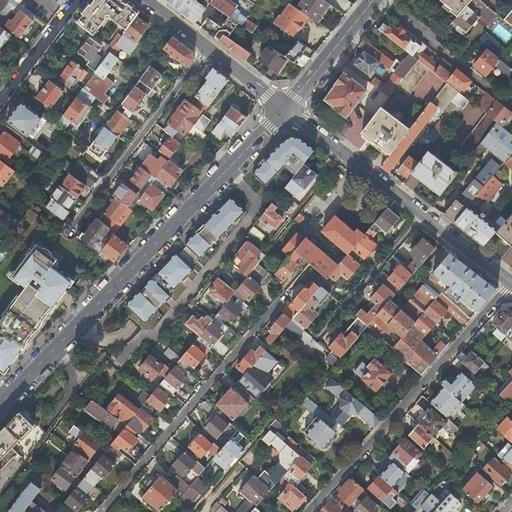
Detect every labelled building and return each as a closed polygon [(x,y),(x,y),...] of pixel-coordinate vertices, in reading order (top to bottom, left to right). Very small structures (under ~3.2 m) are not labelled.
[(35,15),(19,3),(15,0),(9,0),(7,4),(11,7),(19,12),(12,20),(11,19),(12,17),(10,15),(8,18),(9,19),(5,25),(20,36),(33,20),(32,19),(35,15)] [(77,20),(89,30),(94,34),(100,25),(101,26),(105,20),(108,16),(111,16),(114,19),(113,19),(118,23),(119,23),(127,29),(136,17),(140,11),(125,0),(92,0),(89,5),(86,8),(77,20)] [(168,0),(168,1),(196,22),(211,3),(208,1),(206,0),(205,0),(202,4),(196,0),(168,0)] [(229,16),(238,23),(242,25),(247,19),(238,12),(239,11),(236,9),(239,6),(230,0),(216,0),(213,5),(229,16)] [(311,18),(323,0),(293,0),(291,4),(309,16),(311,18)] [(457,16),(471,0),(441,0),(452,8),(450,10),(457,16)] [(471,0),(457,16),(452,21),(457,26),(455,28),(455,30),(460,35),(462,35),(479,17),(487,23),(495,13),(479,0),(471,0)] [(11,7),(7,4),(0,13),(0,16),(3,18),(11,7)] [(295,37),(309,16),(291,4),(290,4),(276,24),(285,30),(283,32),(286,34),(287,32),(295,37)] [(224,33),(228,37),(238,23),(229,16),(219,30),(205,20),(201,26),(219,40),(224,33)] [(109,52),(114,56),(129,36),(135,42),(148,25),(136,17),(127,29),(121,36),(112,48),(109,52)] [(74,18),(69,25),(79,33),(85,34),(89,30),(77,20),(74,18)] [(242,25),(257,36),(261,29),(247,19),(242,25)] [(409,54),(412,56),(423,43),(417,38),(414,42),(401,32),(403,29),(398,25),(396,28),(389,23),(387,25),(384,23),(378,30),(385,35),(409,54)] [(507,41),(511,34),(499,25),(494,32),(507,41)] [(0,47),(0,48),(11,34),(0,26),(0,47)] [(375,27),(369,33),(380,42),(385,35),(378,30),(375,27)] [(472,36),(479,42),(487,48),(499,58),(510,46),(507,44),(503,48),(479,28),(472,36)] [(219,40),(245,61),(251,53),(228,37),(224,33),(219,40)] [(109,45),(112,48),(121,36),(118,34),(109,45)] [(192,52),(172,36),(163,49),(187,67),(193,59),(192,52)] [(88,62),(86,64),(95,71),(101,63),(93,57),(101,46),(90,37),(79,52),(88,59),(87,61),(88,62)] [(294,62),(307,46),(298,39),(285,56),(294,62)] [(379,62),(393,73),(401,80),(417,60),(412,56),(409,54),(395,71),(390,67),(393,64),(363,41),(359,47),(364,51),(379,62)] [(417,60),(428,69),(445,82),(448,78),(456,68),(441,57),(436,63),(423,52),(427,46),(423,43),(412,56),(417,60)] [(285,56),(269,44),(259,59),(276,70),(285,56)] [(511,68),(499,58),(487,48),(481,57),(479,55),(476,59),(478,60),(476,62),(473,65),(485,75),(494,64),(509,77),(511,72),(511,68)] [(369,76),(379,62),(364,51),(354,64),(369,76)] [(95,71),(82,88),(91,94),(103,77),(103,78),(118,58),(114,56),(109,52),(101,63),(95,71)] [(61,76),(58,80),(69,88),(78,77),(81,79),(87,71),(72,60),(61,75),(61,76)] [(401,80),(396,86),(408,95),(428,69),(417,60),(401,80)] [(228,80),(209,64),(207,65),(201,73),(208,78),(195,96),(199,99),(206,104),(209,106),(228,80)] [(150,66),(142,76),(135,86),(145,94),(152,99),(157,92),(152,88),(162,75),(150,66)] [(456,68),(448,78),(463,90),(471,80),(456,68)] [(374,78),(370,84),(388,98),(396,86),(401,80),(393,73),(383,85),(374,78)] [(334,107),(346,116),(355,104),(366,90),(344,74),(336,85),(336,86),(335,88),(334,87),(332,88),(328,92),(329,94),(328,95),(329,95),(326,99),(335,106),(334,107)] [(37,96),(51,107),(64,90),(50,79),(37,96)] [(447,84),(432,103),(437,107),(442,111),(457,92),(447,84)] [(135,86),(117,109),(128,118),(134,110),(133,109),(145,94),(135,86)] [(482,97),(485,92),(479,87),(476,91),(482,97)] [(77,95),(57,122),(61,125),(67,117),(71,121),(74,118),(78,121),(86,110),(82,106),(91,94),(82,88),(77,95)] [(457,92),(442,111),(445,113),(452,119),(453,120),(468,101),(457,92)] [(482,97),(475,106),(483,112),(494,99),(485,92),(482,97)] [(32,103),(25,97),(22,101),(7,120),(32,138),(46,119),(29,106),(32,103)] [(186,100),(177,111),(195,125),(200,117),(198,115),(201,111),(206,104),(199,99),(194,106),(186,100)] [(496,100),(485,114),(496,123),(501,126),(511,113),(496,100)] [(430,101),(409,129),(390,154),(380,166),(388,171),(437,107),(432,103),(430,101)] [(467,124),(476,109),(468,104),(458,118),(467,124)] [(234,135),(247,117),(232,106),(213,132),(219,137),(226,129),(234,135)] [(409,129),(380,107),(373,118),(361,132),(390,154),(409,129)] [(105,126),(117,135),(118,137),(131,120),(128,118),(117,109),(115,112),(105,126)] [(187,130),(190,131),(194,126),(195,125),(177,111),(163,129),(171,135),(173,137),(178,130),(184,134),(187,130)] [(452,119),(445,113),(430,133),(437,139),(452,119)] [(211,120),(203,114),(200,117),(195,125),(194,126),(202,132),(211,120)] [(468,159),(472,153),(496,123),(485,114),(457,149),(468,159)] [(61,125),(77,137),(89,147),(93,141),(70,123),(71,121),(67,117),(61,125)] [(456,199),(443,214),(454,223),(470,204),(478,193),(492,177),(511,152),(511,134),(501,126),(496,123),(472,153),(479,158),(487,148),(495,155),(463,193),(466,196),(461,203),(456,199)] [(54,142),(60,133),(47,125),(41,134),(54,142)] [(93,141),(89,147),(101,157),(117,135),(105,126),(93,141)] [(201,142),(206,135),(202,132),(194,126),(190,131),(189,133),(201,142)] [(169,138),(171,135),(163,129),(162,128),(158,134),(167,141),(160,150),(164,153),(162,156),(166,159),(168,161),(169,159),(179,146),(169,138)] [(5,131),(0,136),(0,156),(11,164),(14,160),(10,156),(20,143),(5,131)] [(181,143),(184,139),(179,135),(176,139),(181,143)] [(304,164),(315,150),(298,137),(287,138),(266,160),(264,158),(258,164),(260,165),(253,173),(266,185),(285,166),(295,174),(304,164)] [(45,154),(33,145),(29,151),(41,160),(45,154)] [(152,152),(141,166),(155,177),(156,176),(161,170),(159,168),(163,163),(156,158),(157,156),(152,152)] [(411,172),(441,194),(456,175),(426,153),(418,163),(411,172)] [(398,170),(407,177),(411,172),(418,163),(408,156),(398,170)] [(15,170),(0,158),(0,183),(3,186),(15,170)] [(161,170),(156,176),(171,187),(183,170),(169,159),(168,161),(167,162),(161,170)] [(80,161),(75,167),(86,175),(91,169),(80,161)] [(317,174),(304,164),(295,174),(292,179),(290,183),(289,185),(290,187),(297,193),(299,193),(301,192),(304,189),(305,189),(317,174)] [(141,188),(139,192),(143,195),(152,182),(154,179),(155,177),(141,166),(137,172),(135,175),(131,180),(141,188)] [(75,167),(71,173),(82,181),(86,175),(75,167)] [(71,173),(61,185),(76,196),(77,197),(83,190),(84,191),(86,189),(84,187),(87,185),(82,181),(71,173)] [(492,177),(478,193),(488,201),(502,185),(492,177)] [(152,182),(143,195),(139,200),(153,211),(166,193),(152,182)] [(123,183),(113,196),(116,198),(131,209),(131,210),(137,202),(139,200),(143,195),(139,192),(138,191),(137,194),(123,183)] [(61,185),(52,197),(67,208),(76,196),(61,185)] [(43,206),(45,206),(46,205),(51,198),(47,195),(41,204),(43,206)] [(52,197),(51,198),(46,205),(64,219),(70,211),(67,208),(52,197)] [(245,211),(230,197),(185,244),(187,246),(179,254),(177,252),(144,286),(146,287),(141,292),(140,291),(126,305),(146,323),(159,310),(158,308),(163,303),(164,305),(172,296),(169,293),(174,289),(175,290),(194,269),(192,267),(245,211)] [(131,209),(116,198),(99,220),(111,228),(116,222),(120,225),(132,210),(131,210),(131,209)] [(288,208),(276,198),(272,203),(279,208),(290,217),(299,205),(294,201),(288,208)] [(279,208),(272,203),(259,218),(267,225),(269,223),(275,228),(283,218),(274,210),(276,208),(278,210),(279,208)] [(470,204),(454,223),(484,245),(496,231),(497,230),(482,217),(480,216),(482,213),(470,204)] [(0,232),(12,217),(0,208),(0,232)] [(399,219),(387,208),(370,228),(376,233),(380,228),(383,228),(388,232),(390,232),(394,228),(394,225),(393,225),(399,219)] [(24,217),(32,223),(38,215),(30,209),(24,217)] [(303,216),(299,213),(294,219),(298,222),(303,216)] [(497,230),(496,231),(511,245),(511,213),(500,227),(497,230)] [(484,215),(482,217),(497,230),(500,227),(484,215)] [(323,231),(348,253),(350,251),(352,248),(364,235),(358,230),(355,233),(335,216),(323,231)] [(82,233),(79,237),(92,247),(96,241),(99,243),(108,230),(110,231),(112,229),(111,228),(99,220),(96,218),(84,234),(82,233)] [(115,232),(120,225),(116,222),(111,228),(115,232)] [(265,236),(253,226),(247,233),(259,243),(265,236)] [(376,233),(370,228),(364,235),(352,248),(363,258),(364,258),(370,252),(373,252),(376,248),(376,245),(372,241),(372,237),(376,233)] [(295,250),(304,239),(296,232),(282,249),(290,256),(295,250)] [(114,260),(119,254),(126,244),(113,234),(101,250),(113,260),(114,260)] [(338,265),(306,237),(304,239),(295,250),(303,257),(311,264),(312,265),(322,274),(327,278),(330,274),(338,265)] [(414,260),(411,263),(417,269),(435,249),(423,238),(417,245),(417,244),(414,245),(410,249),(411,252),(414,254),(415,255),(415,259),(414,260)] [(258,263),(259,262),(255,258),(260,251),(249,242),(248,241),(247,242),(231,261),(248,276),(252,271),(258,263)] [(59,257),(38,242),(14,274),(29,285),(0,323),(0,362),(7,368),(14,359),(15,360),(24,349),(22,348),(27,341),(26,340),(38,324),(39,325),(43,320),(42,319),(53,304),(55,304),(60,297),(61,299),(70,288),(68,287),(74,279),(54,264),(59,257)] [(451,252),(444,246),(426,266),(433,272),(451,252)] [(361,261),(363,258),(352,248),(350,251),(361,261)] [(303,257),(295,250),(290,256),(275,273),(283,280),(298,263),(295,260),(299,257),(301,259),(303,257)] [(451,252),(433,272),(429,276),(436,283),(441,278),(449,286),(445,290),(448,293),(450,293),(453,289),(457,293),(455,296),(455,299),(457,301),(461,297),(477,311),(497,288),(451,252)] [(347,254),(338,265),(330,274),(336,280),(342,273),(347,278),(359,264),(347,254)] [(273,276),(258,263),(252,271),(256,275),(266,283),(273,276)] [(417,269),(411,263),(409,266),(408,268),(404,268),(400,264),(397,265),(393,269),(393,272),(389,277),(389,278),(400,288),(417,269)] [(248,276),(235,292),(233,293),(244,302),(247,298),(249,300),(260,286),(252,280),(256,275),(252,271),(248,276)] [(382,271),(378,276),(386,283),(397,292),(400,288),(389,278),(389,277),(382,271)] [(76,283),(84,290),(92,282),(83,274),(76,283)] [(327,278),(322,274),(317,280),(322,284),(327,278)] [(267,283),(266,283),(256,275),(252,280),(260,286),(267,283)] [(339,288),(327,278),(322,284),(320,285),(329,293),(332,295),(339,288)] [(401,309),(390,300),(368,326),(380,338),(405,361),(417,371),(421,375),(446,346),(440,340),(432,350),(421,340),(447,311),(464,326),(470,318),(441,292),(439,294),(425,282),(423,283),(423,284),(401,309)] [(235,292),(225,283),(221,287),(217,283),(209,293),(216,299),(218,297),(225,303),(226,304),(230,298),(233,293),(235,292)] [(305,287),(290,304),(298,311),(299,311),(311,297),(316,291),(319,287),(314,283),(308,290),(305,287)] [(359,309),(354,315),(358,318),(368,326),(390,300),(397,292),(386,283),(384,286),(383,285),(371,299),(377,303),(367,315),(359,309)] [(299,311),(298,311),(293,317),(305,327),(317,313),(311,308),(317,302),(319,304),(329,293),(320,285),(319,287),(316,291),(311,297),(299,311)] [(221,322),(223,323),(227,319),(231,322),(238,314),(242,309),(244,310),(248,306),(246,304),(244,302),(233,293),(230,298),(226,304),(225,303),(219,312),(215,317),(221,322)] [(290,304),(288,306),(283,312),(282,313),(291,319),(293,317),(298,311),(290,304)] [(507,337),(511,331),(511,312),(506,307),(492,323),(507,337)] [(213,319),(208,315),(206,319),(197,312),(187,324),(200,335),(213,319)] [(271,333),(263,343),(267,347),(285,326),(291,319),(282,313),(267,330),(271,333)] [(213,319),(200,335),(196,339),(202,344),(206,340),(213,345),(224,331),(218,326),(221,322),(215,317),(213,319)] [(293,317),(291,319),(303,330),(305,327),(293,317)] [(329,346),(341,356),(363,332),(368,326),(358,318),(343,335),(341,333),(329,346)] [(291,319),(285,326),(298,337),(303,330),(291,319)] [(218,326),(224,331),(227,327),(221,322),(218,326)] [(368,326),(363,332),(376,343),(380,338),(368,326)] [(202,344),(196,339),(193,344),(205,354),(209,357),(213,353),(202,344)] [(263,343),(261,341),(258,345),(260,346),(254,352),(251,349),(236,367),(244,374),(254,362),(267,347),(263,343)] [(193,344),(181,358),(178,362),(182,366),(185,368),(189,363),(194,367),(205,354),(193,344)] [(181,358),(170,348),(165,353),(177,364),(178,362),(181,358)] [(481,366),(484,362),(471,351),(467,356),(461,351),(456,357),(466,366),(474,373),(481,366)] [(339,359),(330,352),(325,358),(334,365),(339,359)] [(171,370),(165,364),(163,366),(150,355),(140,368),(153,378),(160,370),(162,372),(162,374),(165,377),(171,370)] [(392,373),(375,358),(367,366),(370,369),(362,379),(376,391),(392,373)] [(412,376),(417,371),(405,361),(401,366),(412,376)] [(178,362),(177,364),(171,370),(165,377),(160,383),(165,387),(172,394),(186,377),(192,382),(196,378),(185,368),(182,366),(178,362)] [(244,374),(239,380),(256,394),(271,376),(268,373),(261,367),(254,362),(244,374)] [(481,379),(474,373),(466,366),(451,382),(445,377),(440,383),(444,386),(455,397),(460,401),(469,392),(469,393),(472,389),(481,379)] [(511,375),(502,387),(498,392),(510,403),(511,400),(511,375)] [(160,383),(150,395),(147,400),(160,410),(170,398),(162,391),(165,387),(160,383)] [(446,418),(460,401),(455,397),(444,386),(430,402),(433,405),(446,418)] [(231,387),(215,404),(233,420),(248,403),(231,387)] [(360,401),(349,392),(331,413),(343,423),(355,408),(355,407),(360,401)] [(119,394),(108,409),(118,415),(128,401),(119,394)] [(426,413),(431,407),(433,405),(430,402),(422,395),(415,403),(426,413)] [(307,396),(303,400),(320,415),(324,411),(307,396)] [(214,409),(205,401),(198,404),(209,414),(214,409)] [(465,406),(460,401),(446,418),(451,422),(465,406)] [(122,421),(97,403),(91,412),(120,433),(127,425),(122,421)] [(149,408),(144,403),(134,416),(127,424),(132,428),(135,424),(144,431),(153,418),(145,412),(149,408)] [(34,412),(26,404),(21,409),(0,431),(0,478),(1,477),(0,475),(0,473),(16,457),(20,461),(24,457),(15,448),(39,424),(31,416),(34,412)] [(433,405),(431,407),(426,413),(418,422),(434,436),(442,428),(448,434),(452,433),(458,428),(451,422),(446,418),(433,405)] [(162,411),(158,416),(159,417),(166,423),(170,418),(162,411)] [(324,411),(320,415),(318,418),(323,422),(310,437),(322,448),(336,432),(331,428),(337,422),(324,411)] [(129,412),(122,421),(127,425),(127,424),(134,416),(129,412)] [(233,434),(237,430),(232,425),(230,427),(215,415),(204,428),(216,438),(224,429),(226,432),(228,430),(233,434)] [(166,423),(159,417),(156,420),(165,428),(168,424),(166,423)] [(511,421),(508,418),(497,430),(510,442),(511,439),(511,421)] [(275,419),(267,428),(274,434),(279,428),(281,425),(275,419)] [(344,428),(337,422),(331,428),(336,432),(338,435),(344,428)] [(436,438),(434,436),(418,422),(418,423),(408,434),(424,448),(430,442),(431,443),(436,438)] [(127,425),(120,433),(111,444),(117,449),(120,445),(126,451),(137,438),(129,431),(132,428),(127,424),(127,425)] [(100,443),(75,425),(69,432),(70,433),(70,432),(80,440),(73,449),(74,449),(88,460),(100,443)] [(221,449),(216,444),(214,446),(200,433),(188,446),(200,457),(208,449),(210,451),(212,449),(217,453),(221,449)] [(225,434),(216,444),(221,449),(230,438),(225,434)] [(275,434),(272,438),(274,440),(275,443),(278,446),(281,446),(286,451),(283,454),(283,458),(285,460),(279,466),(277,464),(274,468),(276,469),(271,475),(264,469),(257,478),(270,489),(277,482),(283,475),(299,456),(283,441),(277,436),(275,434)] [(288,435),(283,441),(299,456),(305,450),(288,435)] [(221,449),(217,453),(213,458),(226,470),(244,449),(231,437),(230,438),(221,449)] [(393,460),(408,473),(420,460),(417,458),(421,453),(421,452),(405,438),(389,456),(393,460)] [(169,442),(165,448),(176,456),(180,449),(169,442)] [(499,455),(511,466),(511,446),(509,443),(507,443),(498,454),(499,455)] [(88,481),(94,485),(102,476),(104,477),(115,464),(111,460),(116,454),(117,455),(120,452),(117,449),(111,444),(107,448),(94,464),(93,466),(84,477),(88,481)] [(77,474),(88,460),(74,449),(64,463),(77,474)] [(442,461),(449,458),(446,449),(439,452),(442,461)] [(476,454),(470,449),(466,455),(471,460),(476,454)] [(305,450),(299,456),(283,475),(291,482),(304,494),(307,490),(298,482),(300,480),(299,479),(316,460),(305,450)] [(196,466),(201,471),(205,467),(199,463),(198,464),(183,451),(172,464),(184,475),(192,466),(194,468),(196,466)] [(491,478),(501,487),(507,481),(505,479),(511,472),(503,465),(502,466),(493,459),(485,469),(493,476),(491,478)] [(392,487),(398,491),(411,477),(408,473),(393,460),(379,475),(392,487)] [(444,479),(448,483),(462,467),(458,463),(450,472),(444,479)] [(66,489),(76,475),(62,465),(53,479),(66,489)] [(477,473),(463,489),(478,502),(492,486),(477,473)] [(257,478),(253,474),(241,489),(249,497),(236,511),(250,511),(255,506),(270,489),(257,478)] [(398,491),(392,487),(379,475),(367,487),(383,502),(392,492),(403,501),(405,498),(398,491)] [(161,476),(143,497),(159,511),(177,490),(161,476)] [(84,486),(88,481),(84,477),(82,480),(67,499),(65,500),(77,511),(88,497),(81,490),(84,486)] [(199,494),(202,497),(209,488),(196,477),(189,485),(199,494)] [(339,494),(350,504),(359,494),(363,490),(363,489),(352,479),(352,480),(351,479),(350,479),(342,488),(342,489),(342,490),(342,491),(339,494)] [(439,495),(449,484),(448,483),(444,479),(433,491),(439,495)] [(195,498),(199,494),(189,485),(183,480),(180,484),(195,498)] [(23,511),(24,511),(41,489),(31,482),(7,511),(23,511)] [(306,495),(304,494),(291,482),(279,497),(292,508),(297,503),(299,504),(306,495)] [(427,497),(430,494),(427,490),(424,488),(411,503),(417,509),(425,500),(427,497)] [(230,489),(224,501),(231,504),(236,492),(230,489)] [(367,495),(368,494),(363,490),(359,494),(363,499),(354,509),(357,511),(374,511),(379,507),(367,495)] [(425,500),(439,511),(449,511),(459,501),(450,493),(440,504),(434,498),(431,501),(427,497),(425,500)] [(339,511),(341,511),(342,511),(345,508),(339,503),(336,506),(329,500),(318,511),(339,511)] [(439,511),(425,500),(417,509),(414,511),(422,511),(425,510),(427,511),(439,511)] [(229,511),(217,501),(210,509),(212,511),(229,511)]
